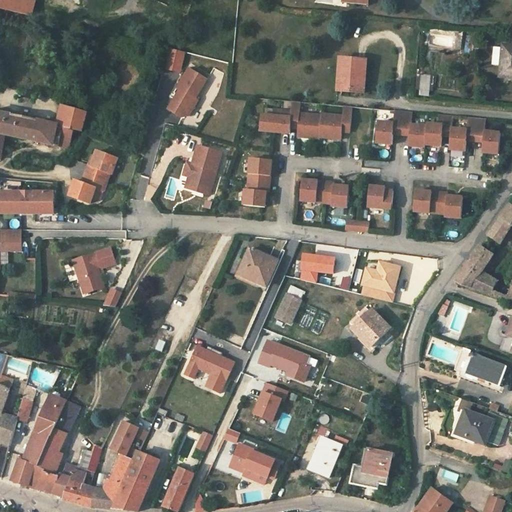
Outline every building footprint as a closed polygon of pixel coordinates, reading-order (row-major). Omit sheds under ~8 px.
[(0,0),(0,9),(32,17),(37,1),(34,0),(0,0)] [(501,77),(511,77),(511,47),(504,46),(501,77)] [(344,59),(342,92),(365,93),(367,61),(344,59)] [(176,94),(173,99),(176,100),(170,110),(183,118),(190,116),(199,101),(196,99),(208,80),(191,70),(179,89),(178,88),(175,93),(176,94)] [(421,90),(429,91),(430,77),(422,76),(421,90)] [(301,103),(293,102),(292,112),(279,111),(278,117),(263,116),(261,131),(291,134),(291,127),(292,122),(299,122),(299,127),(298,138),(308,139),(320,140),(320,138),(342,140),(342,132),(343,127),(351,128),(353,108),(344,107),(343,117),(322,115),(322,117),(300,115),(301,103)] [(63,148),(68,149),(69,149),(74,130),(82,132),(87,114),(62,106),(58,126),(0,113),(0,133),(6,135),(5,135),(63,148)] [(413,113),(395,112),(393,124),(378,123),(376,144),(392,145),(393,135),(393,130),(410,131),(410,137),(409,147),(425,148),(425,146),(441,147),(442,137),(443,132),(451,132),(451,138),(450,150),(466,152),(467,141),(467,136),(484,138),(484,143),(483,153),(499,155),(501,134),(485,132),(486,120),(468,118),(467,131),(452,129),(453,117),(439,116),(438,126),(427,125),(427,127),(411,126),(413,113)] [(224,153),(200,146),(194,165),(198,166),(194,178),(191,177),(187,188),(211,196),(224,153)] [(97,152),(96,157),(92,167),(89,166),(86,175),(107,183),(110,174),(112,174),(117,160),(97,152)] [(272,169),(272,161),(251,159),(249,191),(246,191),(245,207),(266,208),(266,200),(267,192),(268,176),(271,177),(272,169)] [(194,165),(189,164),(185,176),(191,177),(194,178),(198,166),(194,165)] [(107,183),(86,175),(82,183),(76,181),(70,196),(90,204),(92,198),(100,200),(107,183)] [(318,182),(302,181),(300,202),(331,205),(331,207),(347,209),(349,188),(339,187),(318,185),(318,182)] [(385,188),(369,187),(367,208),(391,210),(393,192),(385,191),(385,188)] [(421,191),(416,191),(414,212),(445,215),(445,217),(461,219),(463,198),(455,197),(447,196),(431,195),(432,192),(421,191)] [(1,193),(0,215),(13,215),(55,215),(54,193),(1,193)] [(511,227),(511,226),(511,206),(510,205),(489,236),(502,244),(511,227)] [(346,222),(345,230),(368,233),(369,224),(346,222)] [(0,230),(0,264),(0,252),(1,248),(13,248),(13,247),(22,247),(22,231),(0,230)] [(461,284),(470,288),(482,272),(494,255),(481,247),(456,281),(458,282),(458,284),(460,285),(461,284)] [(251,249),(240,275),(267,287),(278,262),(251,249)] [(87,260),(75,264),(85,293),(105,287),(98,267),(101,266),(102,269),(117,264),(112,250),(97,254),(98,255),(94,256),(94,255),(89,257),(87,260)] [(335,259),(305,255),(302,281),(316,284),(318,272),(334,274),(335,259)] [(367,261),(365,269),(367,269),(378,272),(381,263),(367,261)] [(401,268),(381,263),(378,272),(367,269),(363,285),(365,285),(395,293),(395,292),(393,292),(395,284),(397,284),(397,283),(401,268)] [(482,272),(470,288),(479,291),(488,277),(482,272)] [(497,283),(488,277),(479,291),(492,295),(497,283)] [(511,288),(511,287),(497,283),(492,295),(508,301),(511,288)] [(395,293),(365,285),(363,295),(393,303),(395,293)] [(112,289),(104,305),(115,306),(121,293),(112,289)] [(288,295),(301,302),(304,295),(291,289),(288,295)] [(301,302),(288,295),(277,318),(291,324),(301,302)] [(356,328),(372,313),(367,307),(351,323),(356,328)] [(354,330),(371,348),(391,329),(374,311),(372,313),(356,328),(354,330)] [(164,352),(167,342),(160,340),(157,350),(164,352)] [(293,374),(291,378),(304,383),(311,367),(307,365),(309,358),(268,342),(260,364),(264,365),(265,363),(289,372),(293,374)] [(212,352),(198,347),(185,375),(194,379),(199,369),(212,375),(207,388),(221,394),(235,363),(221,357),(222,353),(213,349),(212,352)] [(0,375),(4,376),(8,355),(0,352),(0,375)] [(465,374),(472,356),(467,354),(461,372),(465,374)] [(472,356),(465,374),(500,386),(507,368),(472,355),(472,356)] [(307,365),(311,367),(316,369),(318,362),(309,358),(307,365)] [(0,380),(0,384),(11,390),(13,383),(1,376),(0,380)] [(0,413),(3,414),(11,390),(0,384),(0,413)] [(274,422),(282,401),(285,402),(288,392),(267,384),(262,398),(255,415),(274,422)] [(27,387),(23,400),(33,402),(37,390),(27,387)] [(361,402),(371,405),(373,398),(364,395),(361,402)] [(52,396),(36,432),(51,437),(59,421),(67,403),(52,396)] [(23,400),(20,415),(19,419),(18,420),(28,423),(33,402),(23,400)] [(62,432),(69,435),(80,409),(67,403),(59,421),(65,424),(62,432)] [(490,410),(497,412),(499,406),(492,404),(490,410)] [(496,416),(494,422),(466,411),(457,435),(485,445),(487,442),(493,426),(504,429),(507,420),(496,416)] [(11,447),(18,420),(19,419),(20,415),(16,414),(15,418),(3,414),(0,413),(0,443),(2,444),(11,447)] [(319,422),(327,424),(329,415),(321,414),(319,422)] [(55,476),(58,470),(64,454),(60,453),(69,435),(62,432),(65,424),(59,421),(51,437),(39,467),(45,470),(44,472),(55,476)] [(319,426),(306,421),(304,427),(313,431),(314,428),(317,430),(319,426)] [(126,422),(113,451),(122,455),(136,461),(139,453),(140,453),(150,432),(126,422)] [(498,445),(504,429),(493,426),(487,442),(498,445)] [(238,444),(242,434),(230,429),(226,439),(238,444)] [(204,432),(198,447),(207,450),(213,436),(204,432)] [(334,443),(326,439),(319,457),(315,456),(309,470),(330,478),(343,446),(346,448),(349,441),(337,436),(334,443)] [(323,438),(315,456),(319,457),(326,439),(323,438)] [(254,451),(239,445),(230,468),(245,474),(247,470),(268,478),(269,478),(276,461),(253,453),(254,451)] [(103,449),(102,448),(96,446),(94,454),(88,470),(96,472),(103,449)] [(366,449),(362,468),(366,469),(370,450),(366,449)] [(366,469),(362,468),(356,467),(352,485),(378,490),(379,484),(387,486),(393,460),(389,459),(390,454),(370,450),(366,469)] [(88,470),(94,454),(86,451),(80,469),(80,471),(87,473),(88,470)] [(136,461),(115,510),(139,511),(161,462),(140,453),(139,453),(136,461)] [(92,508),(115,510),(136,461),(122,455),(114,477),(109,476),(106,491),(96,489),(92,508)] [(29,487),(35,466),(24,462),(20,461),(12,481),(29,487)] [(53,494),(64,498),(65,498),(67,489),(68,489),(72,478),(75,470),(80,471),(80,469),(67,464),(63,475),(61,474),(60,477),(53,494)] [(29,487),(44,492),(53,495),(53,494),(60,477),(55,476),(44,472),(45,470),(39,467),(35,466),(29,487)] [(178,511),(195,475),(181,469),(165,507),(176,511),(178,511)] [(94,478),(96,472),(88,470),(87,473),(80,471),(75,470),(72,478),(68,489),(67,489),(65,498),(64,498),(63,500),(92,508),(96,489),(84,486),(87,475),(94,478)] [(268,478),(247,470),(245,474),(245,477),(265,485),(268,478)] [(443,477),(457,482),(460,475),(446,470),(443,477)] [(447,511),(453,504),(432,489),(415,511),(447,511)] [(501,511),(505,501),(491,497),(485,511),(501,511)] [(203,511),(199,501),(197,501),(195,511),(203,511)]
